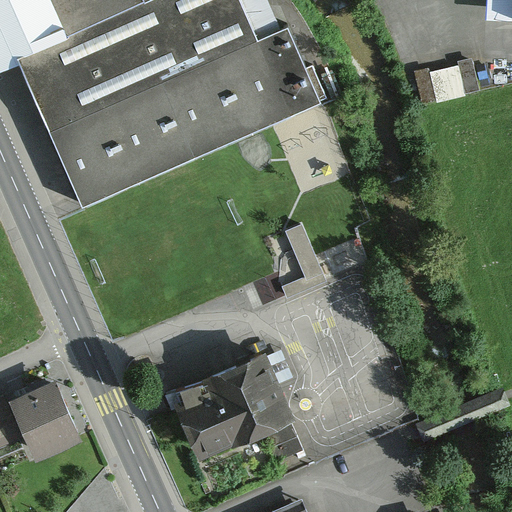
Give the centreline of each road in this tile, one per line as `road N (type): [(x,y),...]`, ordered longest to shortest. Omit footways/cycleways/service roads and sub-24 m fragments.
road 1 (tertiary): [(80,334),(0,151)]
road 2 (tertiary): [(160,511),(80,334)]
